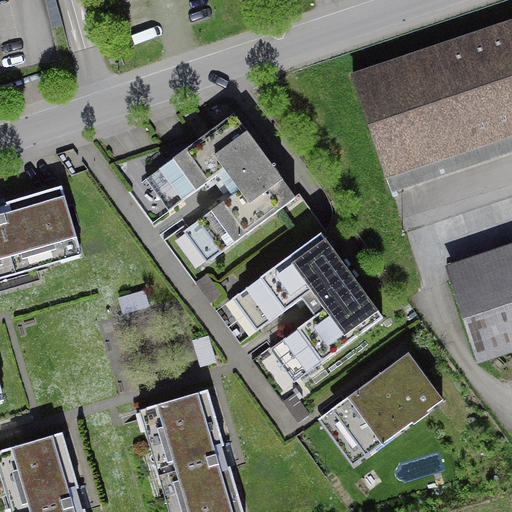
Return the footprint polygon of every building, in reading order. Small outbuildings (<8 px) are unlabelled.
[(511,24),(351,79),(384,178),(511,134),(511,24)] [(222,172),(237,193),(185,230),(209,262),(293,200),(232,116),(147,178),(171,209),(222,172)] [(59,189),(4,205),(5,208),(0,209),(0,271),(77,249),(59,189)] [(299,300),(312,318),(272,348),(296,381),(380,320),(319,236),(235,297),(259,330),(299,300)] [(511,348),(511,260),(449,282),(476,361),(511,348)] [(440,402),(406,355),(321,417),(339,442),(351,433),(367,455),(440,402)] [(221,447),(205,392),(144,410),(174,511),(240,511),(228,468),(224,469),(218,448),(221,447)] [(76,490),(60,434),(0,452),(0,455),(16,511),(82,511),(79,511),(73,491),(76,490)]
